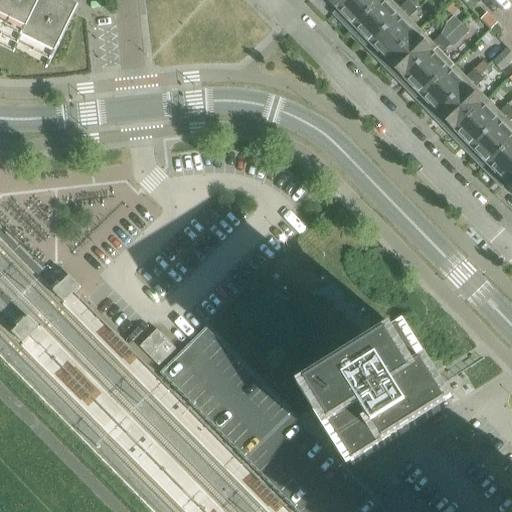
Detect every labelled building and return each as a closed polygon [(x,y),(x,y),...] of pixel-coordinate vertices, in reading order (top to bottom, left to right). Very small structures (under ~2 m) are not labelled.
[(0,0),(0,40),(49,65),(74,15),(42,0),(0,0)] [(338,11),(350,0),(324,0),(325,0),(332,8),(336,9),(338,11)] [(355,29),(384,0),(350,0),(338,11),(355,29)] [(372,46),(404,14),(390,0),(384,0),(355,29),(372,46)] [(405,14),(413,6),(408,1),(400,9),(405,14)] [(410,19),(417,11),(413,6),(405,14),(410,19)] [(388,63),(421,31),(404,14),(372,46),(388,63)] [(497,24),(487,14),(482,20),(492,29),(497,24)] [(447,25),(441,36),(446,41),(451,36),(462,26),(454,17),(446,25),(447,25)] [(405,80),(438,49),(421,31),(388,63),(405,80)] [(488,34),(481,40),(487,46),(493,39),(488,34)] [(438,48),(446,41),(441,36),(433,43),(438,48)] [(451,36),(446,41),(451,46),(453,48),(458,43),(451,36)] [(443,53),(451,46),(446,41),(438,48),(443,53)] [(422,98),(454,66),(438,49),(405,80),(422,98)] [(511,54),(507,50),(493,63),(501,71),(511,60),(511,54)] [(438,115),(471,83),(454,66),(422,98),(438,115)] [(472,83),(479,75),(475,70),(467,78),(472,83)] [(476,88),(484,80),(479,75),(472,83),(476,88)] [(455,132),(488,100),(471,83),(438,115),(455,132)] [(472,149),(505,118),(488,100),(455,132),(472,149)] [(505,117),(511,110),(511,108),(508,105),(500,112),(505,117)] [(489,167),(511,144),(511,125),(505,118),(472,149),(489,167)] [(505,184),(511,177),(511,144),(489,167),(505,184)] [(76,299),(82,292),(66,276),(60,283),(76,299)] [(388,511),(335,457),(404,414),(401,409),(402,409),(380,374),(377,369),(297,418),(207,327),(160,374),(296,511),(388,511)] [(176,350),(157,330),(140,347),(159,367),(176,350)] [(14,337),(21,344),(27,338),(20,332),(14,337)] [(447,409),(400,333),(306,392),(353,467),(447,409)]
